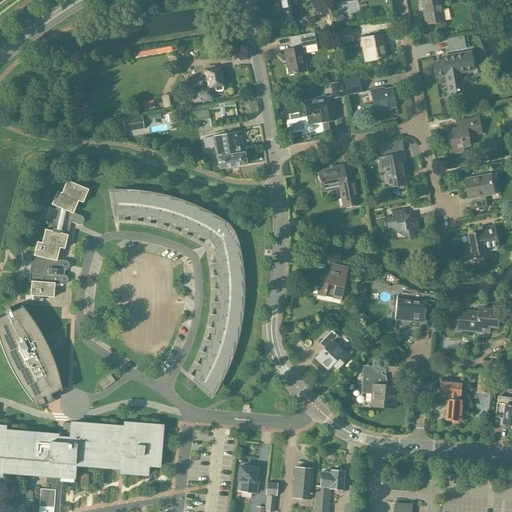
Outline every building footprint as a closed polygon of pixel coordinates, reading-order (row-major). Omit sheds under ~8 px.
[(300,19),(297,1),(302,0),(277,0),(282,22),(300,19)] [(443,21),(438,0),(421,0),(420,0),(425,25),(443,21)] [(335,32),(337,43),(350,41),(348,29),(335,32)] [(288,74),(305,71),(301,48),(304,47),(315,44),(313,33),(288,37),(290,49),(283,50),(288,74)] [(470,34),(446,39),(448,52),(463,49),(464,53),(469,52),(468,48),(473,47),(470,34)] [(385,58),(383,48),(381,48),(379,35),(361,39),(362,46),(365,45),(367,61),(385,58)] [(132,51),(133,58),(171,51),(170,45),(132,51)] [(472,70),(469,53),(448,57),(448,61),(432,64),(435,77),(445,76),(448,93),(461,90),(458,73),(472,70)] [(222,86),(218,69),(210,70),(210,67),(204,68),(208,88),(192,91),(194,102),(211,99),(210,92),(215,91),(215,92),(222,91),(221,86),(222,86)] [(344,83),(346,95),(360,92),(358,81),(344,83)] [(330,84),(333,98),(343,96),(340,82),(330,84)] [(394,105),(391,89),(379,91),(379,89),(370,90),(373,109),(394,105)] [(173,107),(173,106),(176,106),(174,94),(171,94),(170,94),(164,95),(164,96),(160,96),(163,108),(166,108),(167,108),(173,107)] [(335,120),(330,96),(324,98),(324,96),(316,97),(316,99),(302,102),(305,115),(319,113),(321,123),(335,120)] [(143,111),(155,108),(153,100),(141,103),(143,111)] [(194,108),(195,112),(219,108),(219,104),(194,108)] [(122,118),(124,132),(144,129),(142,116),(122,118)] [(480,133),(477,118),(457,122),(458,130),(446,132),(449,149),(468,145),(466,136),(480,133)] [(245,164),(239,132),(212,137),(202,139),(204,149),(214,147),(218,169),(245,164)] [(403,153),(378,158),(380,170),(384,169),(388,188),(404,184),(403,177),(407,176),(403,153)] [(343,208),(357,206),(354,192),(351,173),(345,174),(343,165),(332,167),(332,168),(317,171),(320,190),(338,186),(343,208)] [(490,176),(465,181),(467,189),(469,198),(474,197),(475,202),(485,200),(485,195),(494,193),(493,191),(494,189),(493,183),(491,183),(490,176)] [(31,255),(28,282),(31,283),(30,296),(53,298),(54,284),(62,285),(65,284),(67,283),(67,280),(67,278),(65,276),(63,275),(60,275),(60,270),(63,270),(66,270),(68,268),(69,266),(68,264),(67,262),(64,261),(56,260),(59,248),(64,249),(67,236),(72,237),(73,233),(68,232),(71,222),(78,225),(79,225),(80,225),(81,225),(82,224),(83,223),(83,222),(83,221),(83,220),(83,219),(82,218),(82,217),(81,217),(73,213),(78,202),(82,203),(88,190),(67,181),(63,189),(61,194),(57,192),(51,205),(56,207),(52,223),(50,231),(45,230),(42,243),(36,242),(33,255),(31,255)] [(235,235),(231,228),(224,226),(225,223),(211,218),(212,215),(198,212),(198,208),(184,206),(185,202),(170,201),(170,198),(156,198),(155,194),(141,195),(140,192),(126,194),(125,191),(112,193),(114,217),(123,214),(123,218),(136,215),(136,219),(149,217),(149,221),(162,220),(162,224),(175,224),(174,228),(187,229),(187,232),(199,235),(198,238),(206,240),(207,245),(209,244),(215,255),(212,256),(218,268),(214,269),(219,281),(215,282),(219,294),(216,295),(218,308),(215,308),(216,321),(213,321),(213,334),(210,334),(209,347),(206,346),(205,359),(201,358),(199,371),(195,370),(192,381),(212,395),(214,383),(218,384),(221,370),(225,370),(227,356),(231,356),(232,342),(236,342),(236,328),(240,328),(238,313),(242,313),(239,298),(243,298),(240,285),(244,284),(240,271),(243,270),(236,251),(239,252),(240,249),(238,242),(235,235)] [(475,202),(469,203),(471,210),(487,207),(485,200),(475,202)] [(403,239),(413,238),(412,232),(419,231),(416,217),(409,219),(409,215),(405,215),(403,209),(390,212),(391,218),(385,219),(387,228),(395,227),(396,233),(402,232),(403,239)] [(498,246),(495,226),(486,228),(486,232),(472,234),(473,244),(466,245),(468,252),(470,252),(470,257),(486,254),(485,249),(498,246)] [(173,298),(163,297),(165,259),(159,259),(159,254),(132,253),(132,270),(130,270),(129,309),(135,309),(134,325),(140,325),(139,338),(154,339),(154,325),(172,326),(173,298)] [(316,295),(340,300),(347,268),(331,264),(329,275),(320,273),(316,295)] [(358,285),(358,298),(365,298),(366,285),(358,285)] [(394,320),(405,320),(405,318),(423,320),(424,315),(432,316),(434,301),(425,300),(425,303),(396,300),(394,320)] [(62,391),(62,389),(61,386),(61,384),(60,382),(59,379),(59,377),(58,375),(58,372),(57,371),(56,368),(55,366),(55,364),(54,361),(53,359),(52,358),(52,355),(51,353),(50,351),(49,349),(48,347),(47,345),(46,343),(45,340),(43,338),(42,336),(41,334),(40,332),(39,330),(37,328),(36,326),(35,324),(34,323),(33,321),(32,319),(30,317),(29,316),(28,314),(27,313),(26,312),(25,310),(24,309),(23,308),(23,307),(21,305),(20,306),(22,307),(11,312),(9,308),(3,311),(5,315),(0,317),(0,342),(1,346),(3,352),(5,356),(7,361),(9,366),(12,371),(15,376),(18,381),(21,386),(24,390),(26,394),(30,398),(33,402),(38,408),(38,407),(38,406),(53,399),(50,394),(60,390),(61,391),(62,391)] [(479,313),(459,311),(458,331),(489,333),(490,327),(498,328),(499,310),(480,309),(479,313)] [(338,367),(348,357),(332,341),(337,336),(331,330),(320,341),(326,346),(315,358),(326,369),(333,362),(338,367)] [(482,361),(481,372),(495,374),(496,362),(482,361)] [(112,373),(98,381),(102,388),(116,381),(112,373)] [(362,374),(361,390),(371,391),(370,407),(393,408),(394,393),(397,394),(397,387),(381,386),(382,375),(362,374)] [(494,376),(484,375),(483,391),(492,392),(494,376)] [(460,396),(461,396),(462,390),(448,388),(449,383),(441,382),(439,394),(451,395),(450,400),(448,400),(446,420),(452,421),(453,423),(458,423),(459,421),(461,421),(463,406),(461,405),(462,400),(460,400),(460,396)] [(511,398),(499,397),(496,412),(502,413),(500,423),(503,423),(503,424),(511,426),(511,427),(511,428),(511,405),(511,404),(511,398)] [(70,427),(64,426),(64,431),(58,430),(57,436),(4,432),(5,428),(0,427),(0,476),(1,476),(2,472),(48,476),(47,484),(53,485),(53,490),(42,490),(40,511),(57,511),(60,477),(73,478),(74,464),(119,468),(119,472),(147,475),(147,466),(158,467),(161,426),(123,423),(123,428),(70,424),(70,427)] [(257,493),(258,482),(255,482),(257,469),(255,466),(250,466),(247,467),(240,466),(238,480),(237,490),(257,493)] [(292,497),(310,499),(313,470),(295,468),(292,497)] [(314,511),(327,511),(329,488),(335,489),(335,492),(341,493),(342,489),(344,472),(331,471),(330,473),(321,472),(320,487),(316,487),(314,511)] [(265,495),(276,496),(278,484),(266,483),(265,495)] [(394,511),(412,511),(413,504),(396,503),(394,511)]
